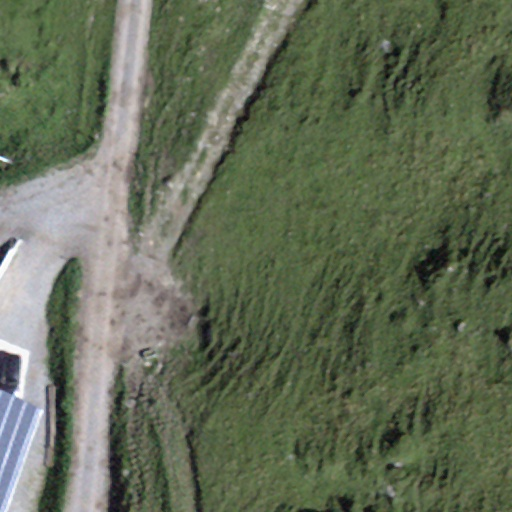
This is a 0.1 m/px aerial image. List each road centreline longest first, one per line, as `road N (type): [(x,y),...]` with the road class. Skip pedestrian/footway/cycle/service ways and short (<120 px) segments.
road 1 (track): [(87,511),(139,0)]
road 2 (track): [(103,326),(283,0)]
